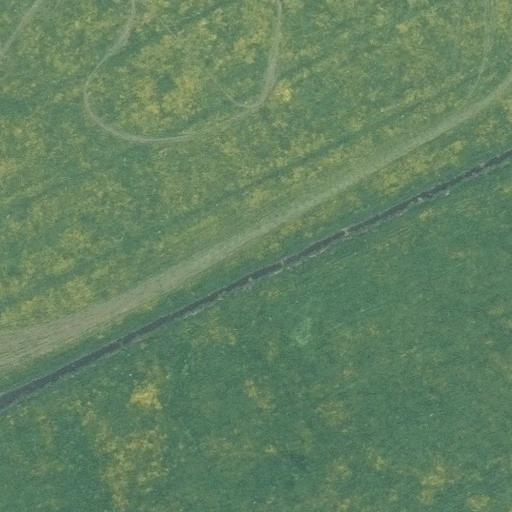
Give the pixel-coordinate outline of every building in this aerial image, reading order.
[(511,181),(429,220),(469,314),(434,331),(473,420),(511,401),(511,181)] [(0,421),(86,380),(45,293),(0,314),(0,421)] [(304,351),(213,395),(237,444),(328,400),(304,351)] [(65,427),(0,457),(0,502),(82,463),(65,427)] [(309,427),(217,472),(237,511),(262,511),(318,485),(318,484),(333,477),(321,453),(322,453),(309,427)] [(511,456),(495,464),(511,500),(511,456)] [(82,463),(0,502),(0,511),(72,511),(100,499),(82,463)]
